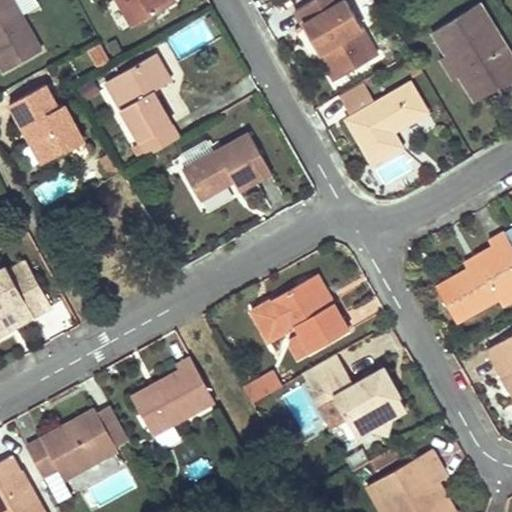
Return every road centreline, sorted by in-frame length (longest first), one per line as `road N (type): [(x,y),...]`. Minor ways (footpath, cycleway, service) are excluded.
road 1 (residential): [(0,403),(345,212)]
road 2 (residential): [(361,241),(477,445),(511,467)]
road 3 (residential): [(225,0),(345,212)]
road 4 (residential): [(361,241),(511,154)]
